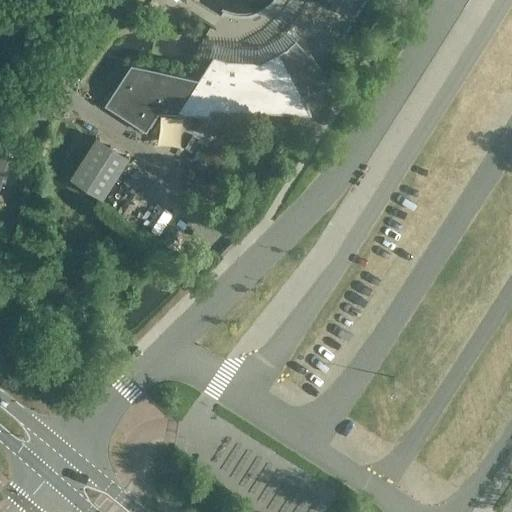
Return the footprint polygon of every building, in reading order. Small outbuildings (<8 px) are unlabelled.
[(305,0),(297,15),(281,30),(255,45),(227,43),(205,34),(195,54),(222,64),(257,65),(287,50),(309,27),(322,8),(325,0),(305,0)] [(131,63),(104,104),(146,131),(158,113),(158,112),(171,113),(209,115),(210,113),(212,109),(300,113),(310,113),(300,95),(336,83),(296,39),(287,47),(287,46),(285,47),(286,48),(277,52),(261,63),(226,61),(212,56),(202,72),(200,75),(198,78),(191,76),(188,76),(131,63)] [(0,132),(0,186),(14,136),(0,132)] [(131,158),(99,137),(73,177),(105,198),(131,158)] [(36,290),(55,269),(46,261),(27,282),(36,290)]
